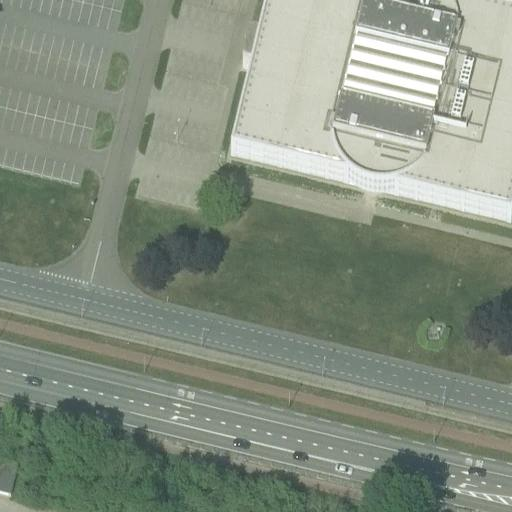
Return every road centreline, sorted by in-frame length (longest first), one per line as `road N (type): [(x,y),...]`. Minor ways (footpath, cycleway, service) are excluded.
road 1 (unclassified): [(0,283),(511,409)]
road 2 (secondary): [(511,495),(0,370)]
